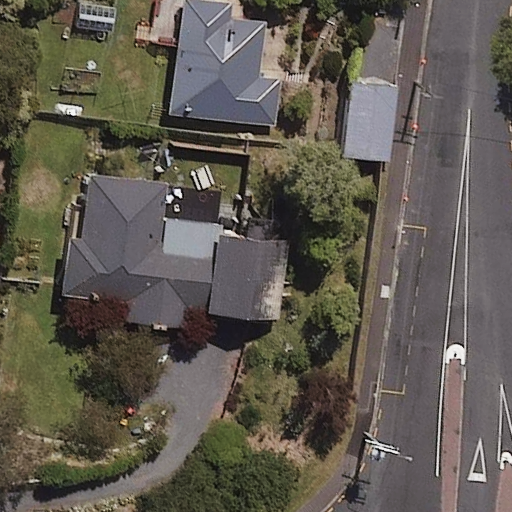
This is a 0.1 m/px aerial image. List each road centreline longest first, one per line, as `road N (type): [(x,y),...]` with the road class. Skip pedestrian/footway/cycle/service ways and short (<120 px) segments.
road 1 (residential): [(399,464),(434,244),(468,99)]
road 2 (residential): [(468,99),(493,322)]
road 3 (residential): [(493,322),(477,511)]
